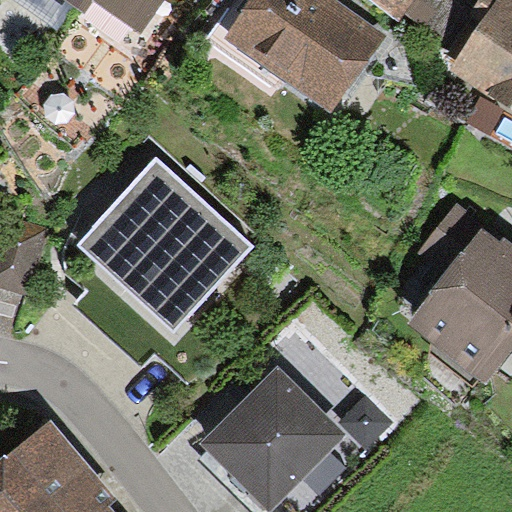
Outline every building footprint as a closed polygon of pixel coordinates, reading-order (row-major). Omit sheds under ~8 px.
[(58,0),(87,19),(95,8),(100,0),(58,0)] [(100,0),(95,8),(144,42),(172,0),(100,0)] [(389,40),(330,0),(254,0),(223,44),(332,121),(389,40)] [(359,0),(399,27),(407,15),(451,46),(482,0),(359,0)] [(511,5),(504,0),(450,85),(511,123),(511,5)] [(252,253),(158,169),(82,253),(176,337),(252,253)] [(5,218),(0,238),(0,292),(28,300),(47,229),(5,218)] [(511,252),(503,246),(501,249),(485,237),(408,336),(486,395),(511,362),(511,252)] [(279,376),(201,456),(259,511),(282,511),(349,444),(279,376)] [(0,472),(0,511),(107,511),(100,504),(111,494),(52,427),(0,473),(0,472)]
